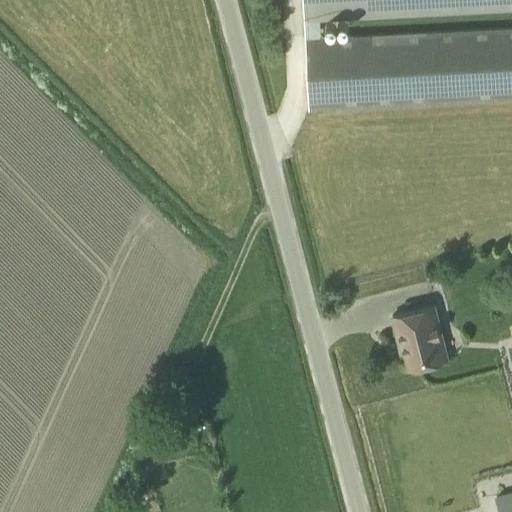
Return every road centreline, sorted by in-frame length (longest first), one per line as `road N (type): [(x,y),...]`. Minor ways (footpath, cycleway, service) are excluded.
road 1 (unclassified): [(357,511),(226,0)]
road 2 (track): [(191,375),(251,230),(277,210)]
